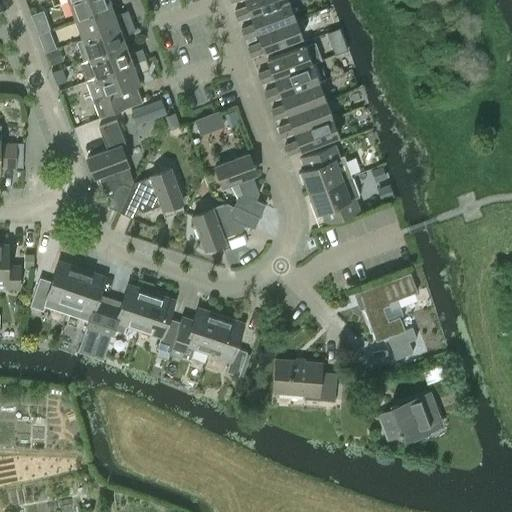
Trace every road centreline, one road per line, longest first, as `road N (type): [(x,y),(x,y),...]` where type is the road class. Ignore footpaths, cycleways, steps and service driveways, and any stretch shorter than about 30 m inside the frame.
road 1 (residential): [(278,263),(291,232),(289,200),(211,0)]
road 2 (residential): [(80,189),(97,233),(124,254),(221,286),(261,277),(278,263)]
road 3 (residential): [(80,189),(6,0)]
